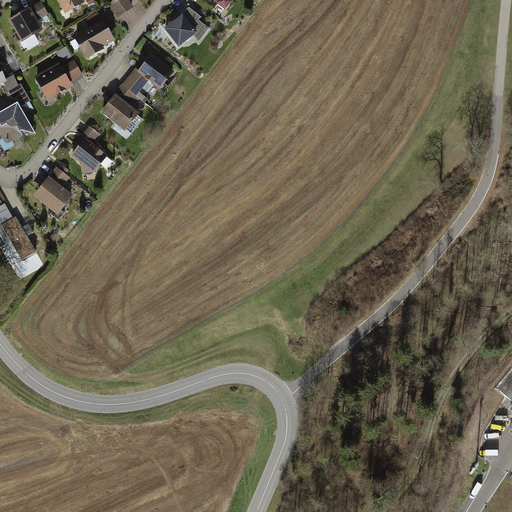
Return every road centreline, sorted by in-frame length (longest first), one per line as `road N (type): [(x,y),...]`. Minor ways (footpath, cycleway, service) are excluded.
road 1 (unclassified): [(284,403),(409,286),(481,191),(492,163),(506,0)]
road 2 (tertiary): [(0,343),(40,384),(95,404),(135,402),(234,373),(269,383),(284,403)]
road 3 (residential): [(0,176),(27,172),(163,0)]
road 4 (track): [(381,511),(416,467),(454,376),(511,311)]
